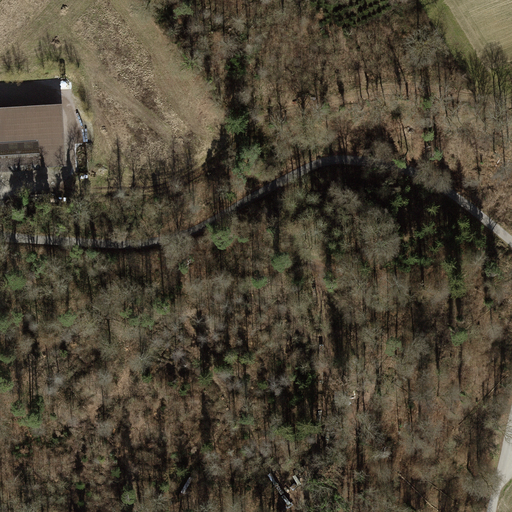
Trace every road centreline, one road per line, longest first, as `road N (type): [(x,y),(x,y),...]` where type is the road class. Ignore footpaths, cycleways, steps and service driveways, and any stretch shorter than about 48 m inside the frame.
road 1 (track): [(511,241),(422,175),(333,159),(182,235),(108,242),(0,234)]
road 2 (track): [(294,511),(325,425),(320,259)]
